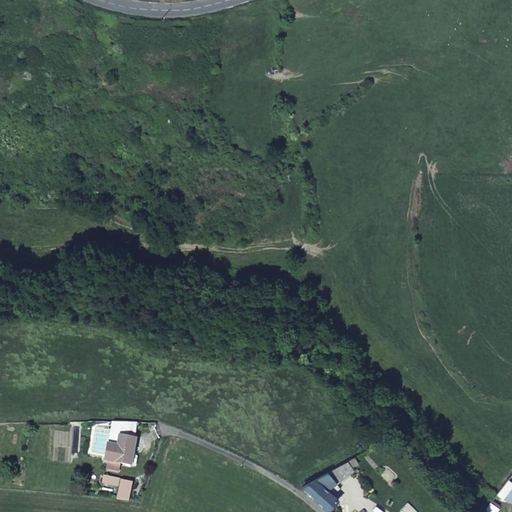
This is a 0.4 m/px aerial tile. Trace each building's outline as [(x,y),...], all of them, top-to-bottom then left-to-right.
[(124,443),(126,429),(101,428),(100,437),(99,451),(97,450),(96,463),(95,468),(101,468),(110,469),(130,471),(131,463),(128,463),(130,449),(127,448),(127,444),(124,443)] [(81,461),(96,463),(97,450),(99,451),(100,437),(83,436),(81,461)] [(303,490),(302,491),(324,511),(331,511),(336,508),(327,498),(350,478),(347,474),(353,471),(350,465),(303,490)] [(109,478),(110,469),(101,468),(100,476),(109,478)] [(114,504),(124,505),(126,486),(116,485),(96,484),(96,493),(115,495),(114,504)] [(373,497),(378,502),(384,498),(379,493),(373,497)]
